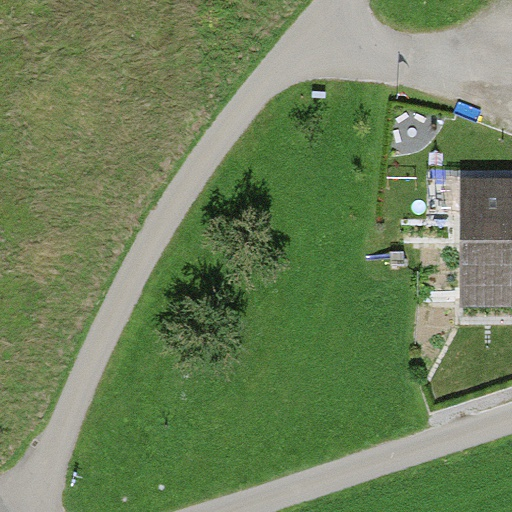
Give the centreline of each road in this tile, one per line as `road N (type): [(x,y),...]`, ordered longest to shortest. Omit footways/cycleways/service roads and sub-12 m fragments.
road 1 (track): [(45,511),(45,486),(104,346),(221,144),(345,0)]
road 2 (track): [(511,430),(267,511)]
